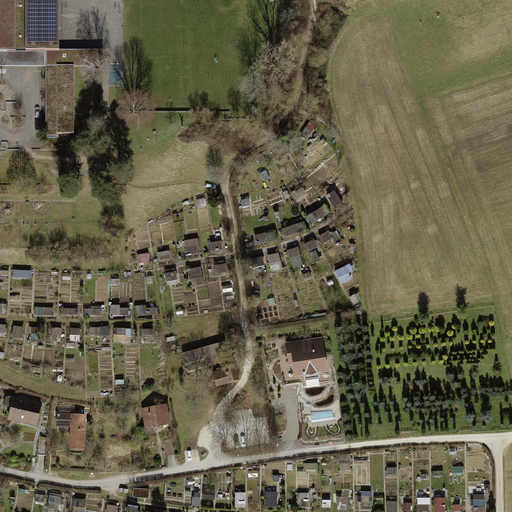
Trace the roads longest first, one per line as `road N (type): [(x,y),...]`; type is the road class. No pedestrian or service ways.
road 1 (track): [(0,469),(79,485),(308,451),(511,436)]
road 2 (track): [(314,0),(294,103),(231,167),(226,185),(250,342),(210,464)]
